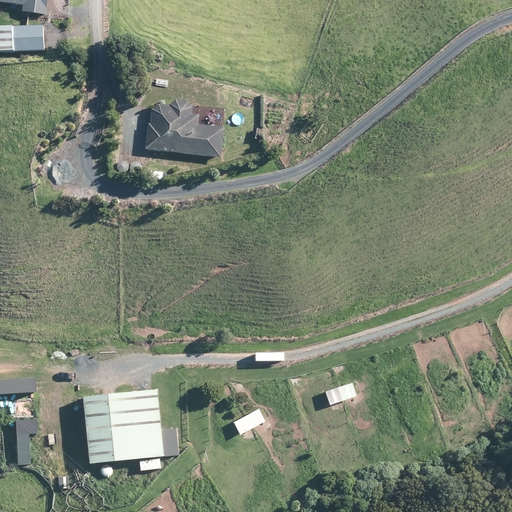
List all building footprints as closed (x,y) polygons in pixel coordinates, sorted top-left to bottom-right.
[(48,0),(0,0),(0,4),(24,7),(23,14),(46,17),(48,0)] [(0,54),(17,53),(45,52),(44,28),(16,29),(0,29),(0,54)] [(175,104),(174,111),(151,108),(147,151),(220,159),(224,129),(222,129),(224,109),(175,104)] [(0,396),(35,394),(35,381),(0,382),(0,396)] [(161,458),(178,456),(175,430),(162,431),(158,392),(84,399),(91,465),(139,460),(141,473),(162,470),(161,458)] [(266,423),(260,411),(234,424),(241,436),(266,423)] [(29,435),(18,435),(18,466),(29,466),(29,435)]
